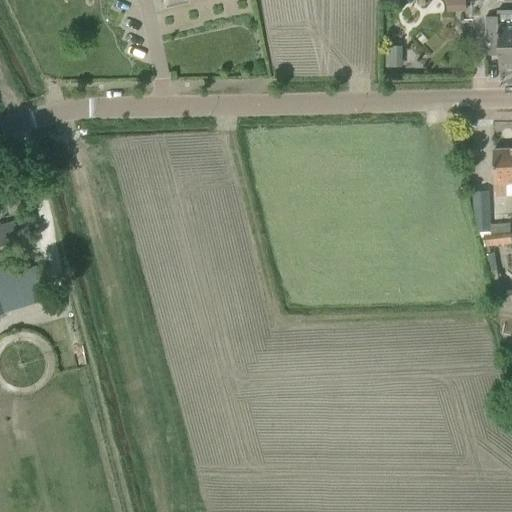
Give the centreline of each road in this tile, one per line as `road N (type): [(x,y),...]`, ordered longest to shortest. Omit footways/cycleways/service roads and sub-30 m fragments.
road 1 (unclassified): [(0,125),(85,106),(511,101)]
road 2 (track): [(511,313),(277,318),(223,104)]
